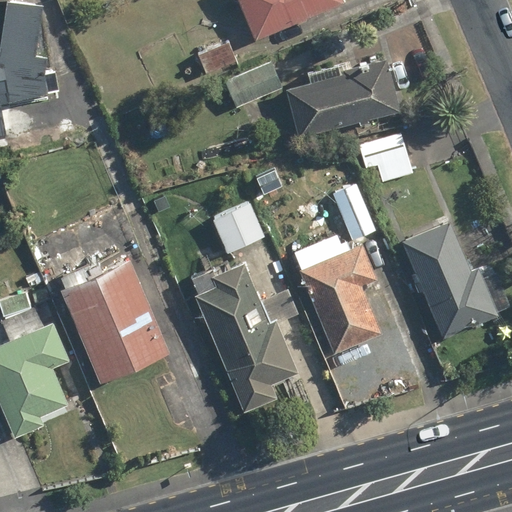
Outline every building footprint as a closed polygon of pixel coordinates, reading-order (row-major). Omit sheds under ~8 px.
[(58,67),(49,66),(49,50),(37,49),(39,0),(6,0),(0,54),(0,134),(5,133),(3,98),(48,92),(57,91),(58,67)] [(346,12),(343,2),(341,0),(237,0),(252,37),(313,14),(317,23),(346,12)] [(237,57),(230,38),(201,51),(208,69),(237,57)] [(282,84),(269,59),(226,82),(240,107),(282,84)] [(391,62),(287,83),(296,132),(400,111),(391,62)] [(412,171),(401,129),(358,140),(368,182),(412,171)] [(359,188),(338,197),(353,236),(374,227),(359,188)] [(252,199),(213,214),(226,249),(265,234),(252,199)] [(27,208),(14,219),(33,243),(47,232),(27,208)] [(446,219),(400,240),(444,333),(500,306),(485,274),(474,279),(446,219)] [(68,227),(50,234),(63,267),(81,260),(68,227)] [(359,237),(297,264),(334,349),(381,328),(362,284),(377,277),(359,237)] [(300,371),(279,318),(299,310),(289,284),(262,295),(244,250),(188,273),(242,408),(277,394),(272,382),(300,371)] [(62,271),(65,278),(61,280),(99,377),(172,348),(133,251),(88,269),(85,262),(62,271)] [(33,305),(29,288),(0,295),(0,297),(3,312),(33,305)] [(2,319),(7,333),(0,336),(0,398),(14,433),(46,420),(42,412),(69,401),(54,364),(72,357),(55,314),(36,322),(30,308),(2,319)]
